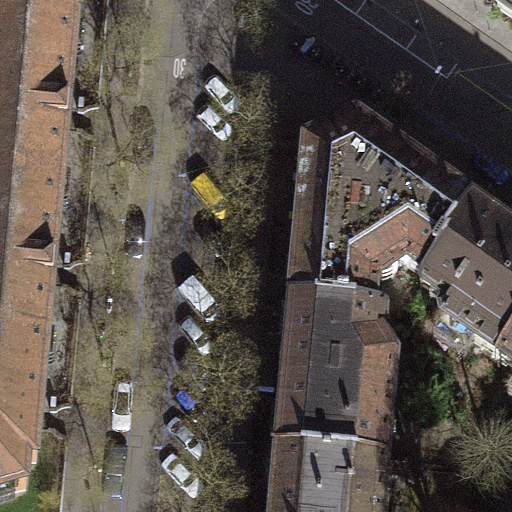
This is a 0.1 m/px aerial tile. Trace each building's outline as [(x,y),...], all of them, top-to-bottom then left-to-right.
[(0,0),(0,498),(21,491),(23,461),(32,464),(35,449),(52,288),(70,110),(80,0),(0,0)] [(511,0),(487,0),(511,16),(511,0)] [(399,261),(426,280),(448,248),(445,246),(471,208),(412,166),(357,128),(307,153),(293,307),(376,315),(378,285),(388,284),(396,278),(399,270),(399,261)] [(500,362),(511,345),(511,236),(471,208),(445,246),(448,248),(426,280),(420,288),(447,306),(438,320),(500,362)] [(279,456),(387,466),(397,362),(382,340),(386,315),(376,315),(293,307),(285,386),(279,456)] [(511,345),(500,362),(511,370),(511,345)] [(273,511),(383,511),(387,466),(279,456),(274,505),(273,511)]
